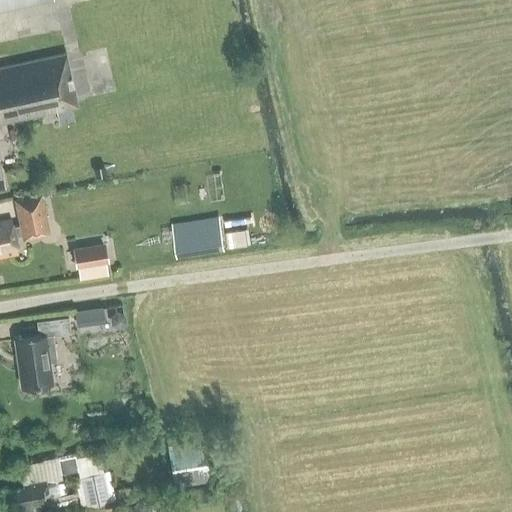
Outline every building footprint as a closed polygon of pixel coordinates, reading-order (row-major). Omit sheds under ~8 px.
[(0,185),(4,185),(0,168),(0,122),(55,111),(71,107),(78,106),(66,53),(0,67),(0,185)] [(58,124),(74,120),(71,107),(55,111),(58,124)] [(0,257),(18,254),(14,236),(22,235),(23,239),(49,234),(42,195),(16,200),(20,225),(12,226),(11,220),(0,221),(0,257)] [(172,223),(177,257),(224,249),(219,215),(172,223)] [(245,229),(225,232),(228,248),(247,245),(245,229)] [(75,269),(108,263),(105,243),(72,248),(75,269)] [(75,321),(103,317),(102,307),(74,311),(75,321)] [(119,329),(126,324),(125,315),(117,312),(110,317),(111,326),(119,329)] [(35,324),(37,339),(14,342),(21,390),(51,385),(48,365),(56,364),(51,337),(68,335),(66,320),(35,324)] [(210,480),(203,442),(166,449),(174,487),(210,480)] [(46,511),(46,509),(50,509),(50,511),(65,511),(72,511),(71,504),(77,503),(75,493),(60,496),(57,481),(46,483),(43,463),(19,467),(22,488),(1,492),(5,510),(13,508),(13,511),(46,511)] [(115,502),(109,471),(75,478),(81,509),(115,502)] [(126,511),(164,511),(162,502),(126,510),(126,511)]
